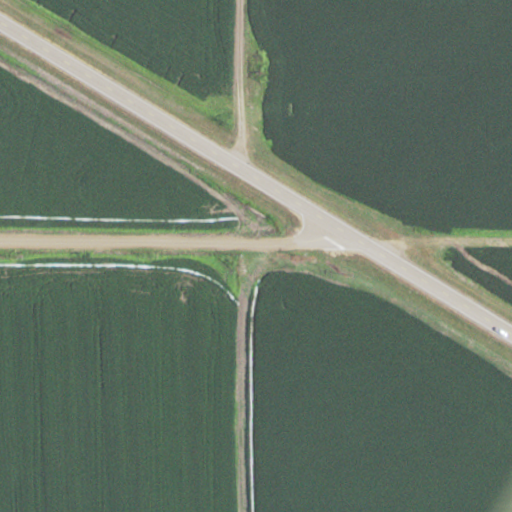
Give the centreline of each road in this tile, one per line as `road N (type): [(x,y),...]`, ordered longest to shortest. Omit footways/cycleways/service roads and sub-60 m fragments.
road 1 (primary): [(511,337),(0,25)]
road 2 (residential): [(0,242),(352,244)]
